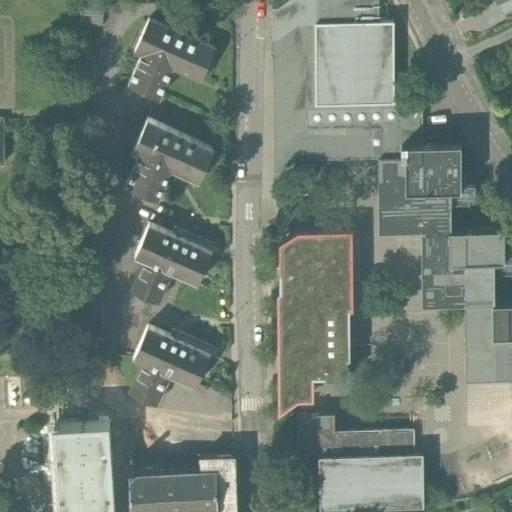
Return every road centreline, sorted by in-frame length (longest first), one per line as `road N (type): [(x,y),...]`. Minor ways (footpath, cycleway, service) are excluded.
road 1 (residential): [(262,511),(255,0)]
road 2 (unknown): [(115,0),(105,30),(126,380)]
road 3 (residential): [(424,0),(511,167)]
